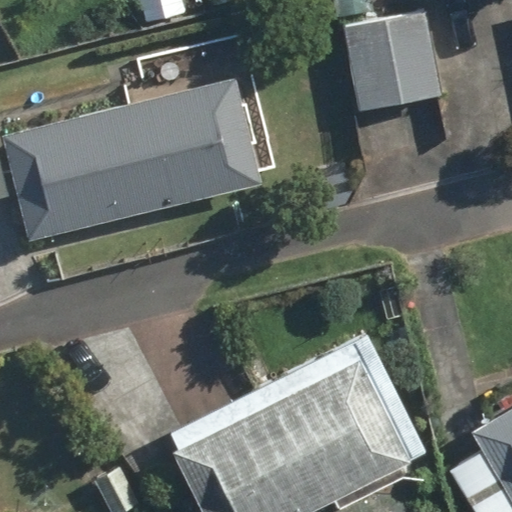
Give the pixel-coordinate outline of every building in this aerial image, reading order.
[(370,0),(329,0),(356,113),(449,91),(428,1),(374,14),(370,0)] [(227,75),(3,132),(29,237),(254,180),(227,75)] [(364,325),(158,429),(200,511),(302,511),(427,449),(364,325)] [(511,511),(511,399),(467,427),(478,445),(446,464),(475,511),(511,511)] [(131,511),(145,504),(116,452),(83,471),(105,511),(131,511)]
